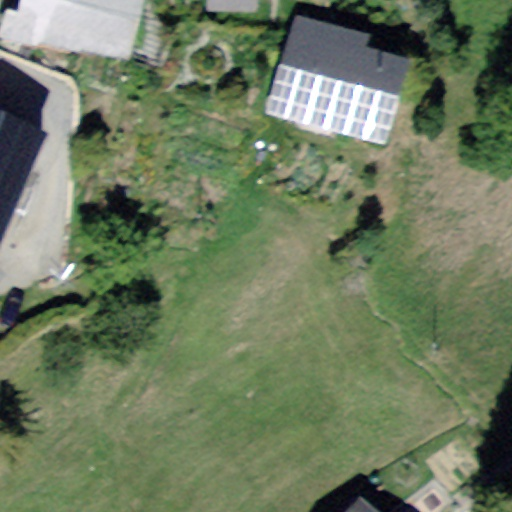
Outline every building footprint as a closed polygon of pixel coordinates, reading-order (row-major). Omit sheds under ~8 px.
[(140,0),(26,0),(22,18),(9,15),(4,36),(33,43),(35,35),(126,59),(140,0)] [(252,0),(213,0),(214,7),(252,8),(252,0)] [(361,40),(299,22),(274,107),(382,138),(403,67),(357,54),(361,40)] [(0,246),(43,136),(0,119),(0,246)] [(417,511),(392,491),(373,511),(417,511)]
